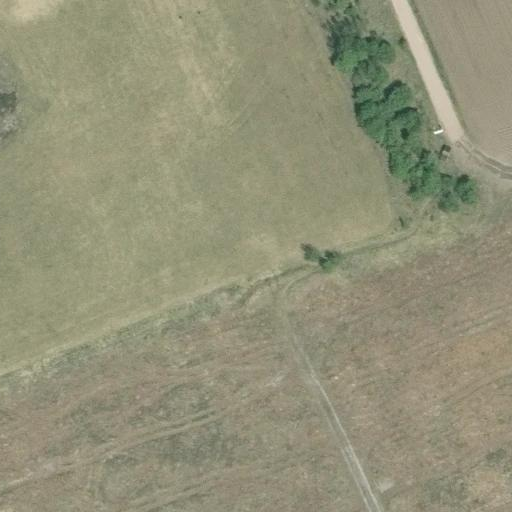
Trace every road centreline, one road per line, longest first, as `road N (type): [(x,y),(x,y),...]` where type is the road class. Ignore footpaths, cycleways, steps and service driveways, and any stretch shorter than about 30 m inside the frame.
road 1 (track): [(280,299),(377,511)]
road 2 (track): [(413,0),(498,171)]
